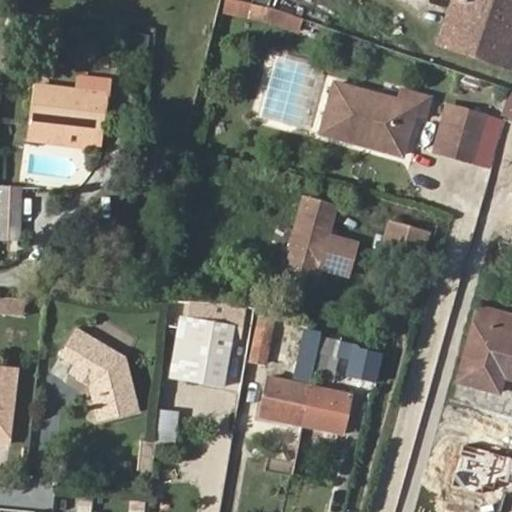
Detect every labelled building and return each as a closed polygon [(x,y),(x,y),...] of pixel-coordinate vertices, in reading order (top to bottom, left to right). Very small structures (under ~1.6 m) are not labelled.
[(497,67),(511,21),(511,0),(458,0),(442,48),(497,67)] [(285,15),(268,8),(263,22),(294,31),(299,22),(285,15)] [(0,68),(9,69),(12,39),(0,37),(0,68)] [(108,94),(34,83),(30,126),(103,135),(108,94)] [(409,151),(419,117),(401,113),(403,102),(340,83),(330,119),(390,136),(387,145),(409,151)] [(511,91),(509,91),(503,114),(511,116),(511,91)] [(401,113),(419,117),(422,108),(403,102),(401,113)] [(327,129),(387,145),(390,136),(330,119),(327,129)] [(445,157),(454,126),(448,124),(438,155),(445,157)] [(481,135),(454,126),(445,157),(473,163),(481,135)] [(1,238),(17,240),(23,188),(6,186),(1,238)] [(309,197),(294,258),(325,265),(354,273),(361,243),(333,236),(341,206),(309,197)] [(388,219),(380,250),(422,261),(430,230),(388,219)] [(325,265),(294,258),(291,267),(323,275),(325,265)] [(0,311),(24,314),(25,299),(0,296),(0,311)] [(511,331),(511,312),(481,304),(476,322),(511,331)] [(275,319),(263,317),(254,361),(265,363),(275,319)] [(511,331),(476,322),(459,380),(502,390),(506,376),(511,377),(511,331)] [(230,332),(177,324),(169,387),(222,394),(230,332)] [(322,335),(323,330),(310,326),(303,365),(315,367),(318,351),(322,335)] [(78,332),(61,360),(74,369),(69,378),(88,389),(98,424),(140,414),(125,359),(78,332)] [(360,345),(322,335),(318,351),(339,356),(344,357),(357,360),(356,366),(377,371),(382,354),(359,349),(360,345)] [(339,356),(318,351),(315,367),(313,373),(333,379),(339,356)] [(374,383),(377,371),(356,366),(357,360),(344,357),(342,369),(351,372),(350,377),(374,383)] [(262,416),(302,424),(311,384),(270,375),(262,416)] [(311,384),(302,424),(342,434),(352,393),(311,384)] [(161,408),(158,440),(179,442),(182,410),(161,408)] [(154,473),(156,441),(140,440),(138,472),(154,473)] [(143,511),(145,502),(131,500),(129,511),(143,511)]
